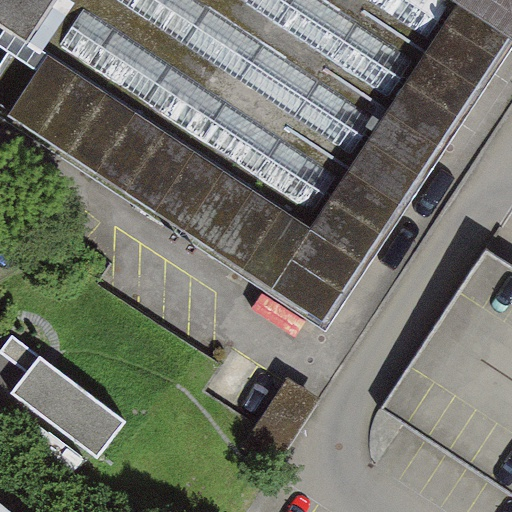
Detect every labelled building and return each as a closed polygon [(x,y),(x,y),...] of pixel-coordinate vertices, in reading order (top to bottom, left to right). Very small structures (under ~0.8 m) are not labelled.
[(0,0),(0,19),(17,31),(41,46),(70,0),(0,0)] [(511,61),(511,0),(70,0),(41,46),(17,31),(7,50),(44,75),(20,117),(335,327),(511,61)] [(0,203),(11,196),(0,174),(0,203)] [(49,355),(22,335),(11,354),(37,371),(23,392),(109,460),(136,417),(51,353),(49,355)] [(288,377),(258,443),(289,458),(319,391),(288,377)]
